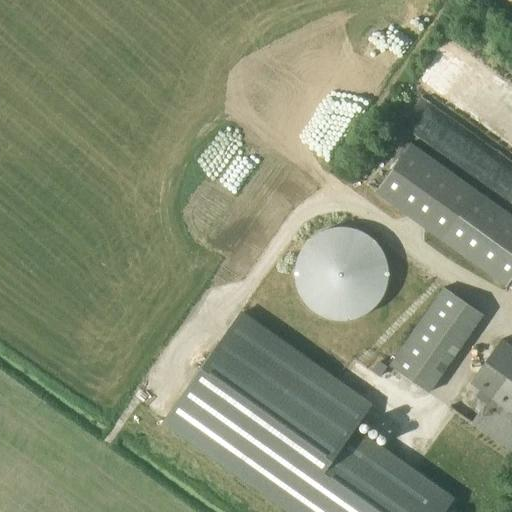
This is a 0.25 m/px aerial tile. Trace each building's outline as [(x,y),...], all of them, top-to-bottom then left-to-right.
[(511,110),(443,62),(427,86),(511,146),(511,110)] [(414,141),(378,190),(442,238),(508,286),(511,280),(511,213),(478,189),(414,141)] [(384,312),(374,228),(296,236),(305,321),(384,312)] [(391,364),(430,391),(485,313),(446,286),(391,364)] [(281,511),(456,511),(463,503),(364,430),(381,406),(247,312),(165,430),(281,511)] [(476,401),(484,406),(473,421),(511,449),(511,344),(504,339),(470,386),(481,394),(476,401)]
